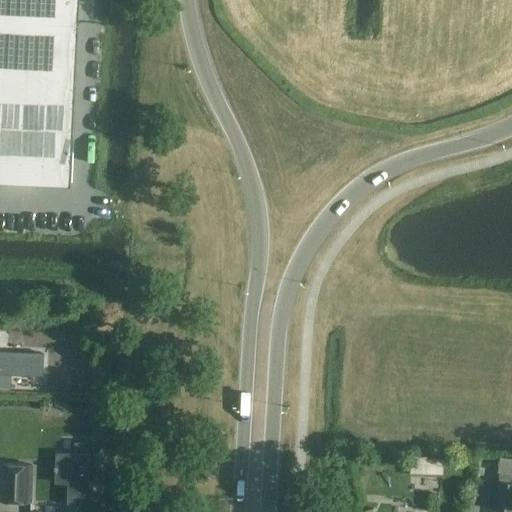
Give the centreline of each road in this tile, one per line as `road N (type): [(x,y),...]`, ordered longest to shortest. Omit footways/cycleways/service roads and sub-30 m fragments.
road 1 (secondary): [(185,0),(199,65),(245,161),(257,215),(238,511)]
road 2 (secondary): [(266,511),(276,343),(303,250),(338,205),(390,167),(511,127)]
